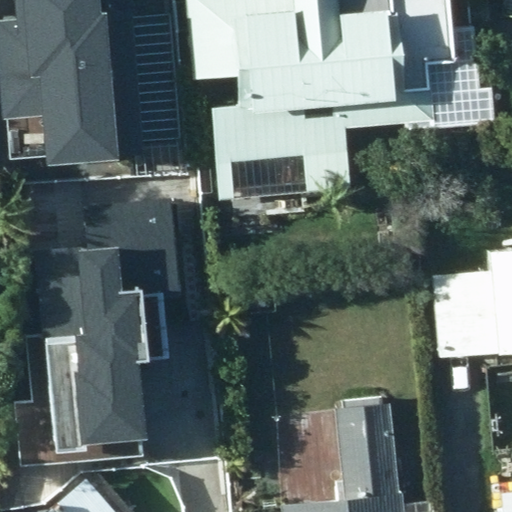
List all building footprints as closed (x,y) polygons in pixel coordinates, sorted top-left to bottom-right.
[(0,0),(0,75),(2,96),(41,93),(45,149),(147,141),(135,0),(0,0)] [(326,5),(325,0),(177,0),(184,75),(222,71),(225,99),(203,102),(202,102),(209,198),(344,187),(339,124),(421,116),(424,116),(419,63),(419,60),(444,57),(438,0),(377,0),(377,1),(326,5)] [(13,390),(18,454),(73,449),(71,426),(135,421),(129,346),(160,343),(155,284),(178,282),(170,188),(83,196),(86,229),(34,233),(42,324),(25,326),(30,389),(13,390)] [(511,346),(511,224),(511,244),(480,246),(480,268),(457,269),(463,351),(511,346)] [(394,511),(384,399),(329,404),(337,496),(272,502),(272,511),(394,511)] [(112,511),(78,472),(30,511),(112,511)]
